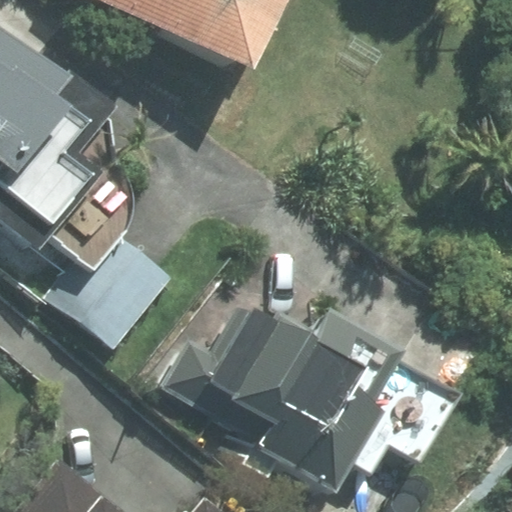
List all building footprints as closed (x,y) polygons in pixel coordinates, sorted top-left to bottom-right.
[(53,0),(207,81),(249,0),(53,0)] [(0,54),(0,249),(8,256),(72,180),(50,162),(82,124),(0,54)] [(43,309),(94,351),(150,285),(99,243),(43,309)] [(170,342),(137,398),(310,499),(388,368),(271,299),(255,327),(225,309),(197,357),(170,342)] [(104,511),(45,461),(0,511),(179,511),(175,509),(172,511),(104,511)]
